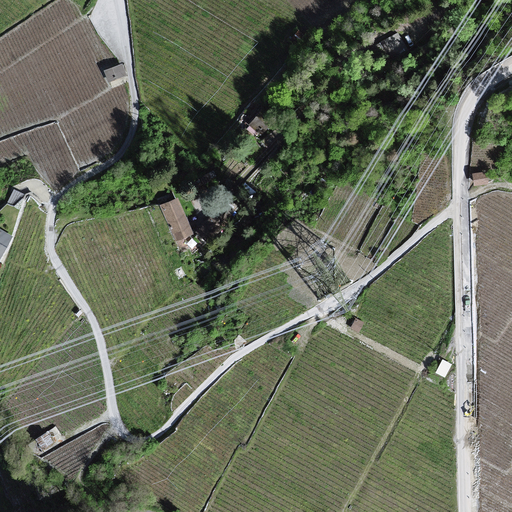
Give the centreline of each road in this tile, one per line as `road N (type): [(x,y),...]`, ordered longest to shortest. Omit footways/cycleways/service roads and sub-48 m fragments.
road 1 (track): [(461,205),(337,303),(232,359),(158,433),(132,439),(117,425),(91,318),(50,244),(57,199),(116,157),(132,131),(119,0)]
road 2 (tertiary): [(466,511),(460,146),(474,94),(511,65)]
